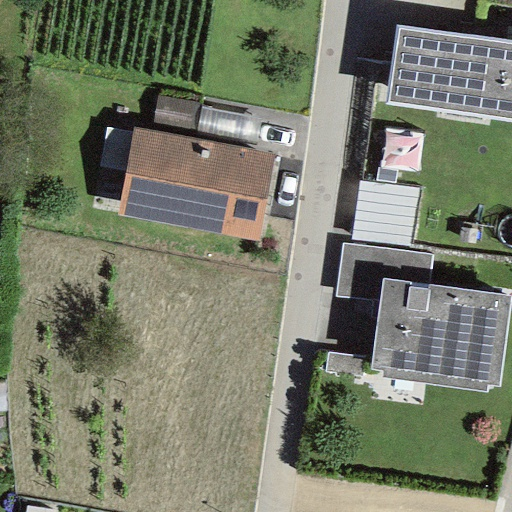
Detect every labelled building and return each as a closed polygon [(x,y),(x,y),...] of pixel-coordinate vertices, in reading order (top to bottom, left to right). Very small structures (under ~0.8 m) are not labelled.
[(511,45),(397,29),(385,102),(511,120),(511,45)] [(198,108),(200,104),(156,95),(149,131),(192,141),(193,132),(198,108)] [(255,144),(260,120),(198,108),(193,132),(255,144)] [(133,128),(116,215),(255,241),(272,155),(192,141),(149,131),(133,128)] [(393,129),(382,171),(417,180),(428,137),(393,129)] [(408,246),(417,189),(356,181),(350,241),(408,246)] [(341,245),(334,298),(379,302),(382,280),(428,286),(431,255),(341,245)] [(379,302),(370,370),(380,372),(380,378),(485,391),(486,385),(498,387),(510,296),(428,286),(382,280),(379,302)] [(360,377),(363,357),(327,352),(324,372),(360,377)]
